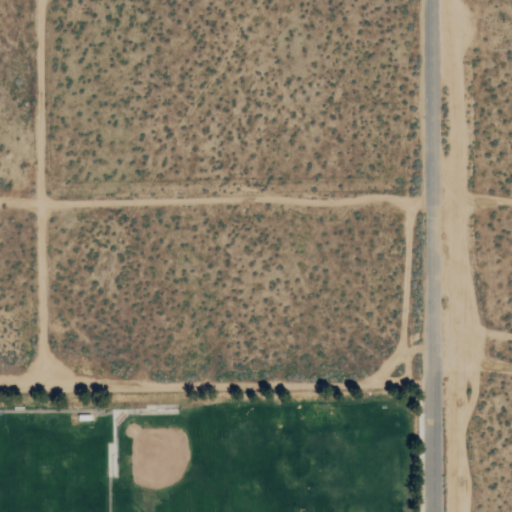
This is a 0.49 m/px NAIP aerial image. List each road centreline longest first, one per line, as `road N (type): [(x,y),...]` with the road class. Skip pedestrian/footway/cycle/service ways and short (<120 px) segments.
road 1 (residential): [(432,511),(436,161),(427,0)]
road 2 (track): [(431,386),(0,383)]
road 3 (track): [(38,382),(38,0)]
